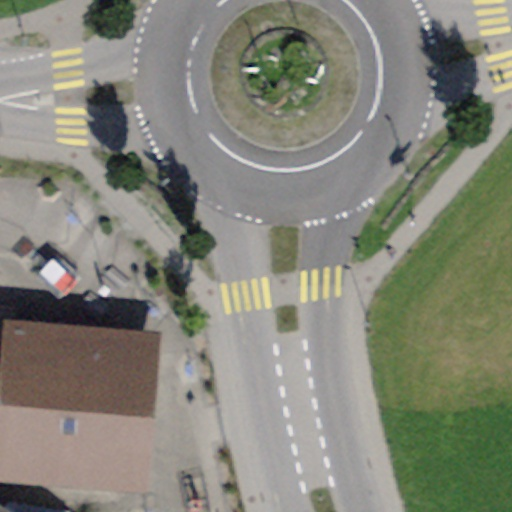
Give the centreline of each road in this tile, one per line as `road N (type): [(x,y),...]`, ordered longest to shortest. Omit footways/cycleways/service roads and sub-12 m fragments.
road 1 (secondary): [(209,179),(239,257),(253,369),(285,511)]
road 2 (secondary): [(357,511),(327,398),(311,288),(324,192)]
road 3 (residential): [(176,6),(97,65),(0,96)]
road 4 (residential): [(0,101),(180,152)]
road 5 (secondary): [(176,6),(159,41),(154,80),(161,118),(180,152)]
road 6 (residential): [(386,139),(436,95),(511,52)]
road 7 (secondary): [(386,139),(403,64),(377,0)]
road 8 (secondary): [(209,179),(253,198),(324,192)]
